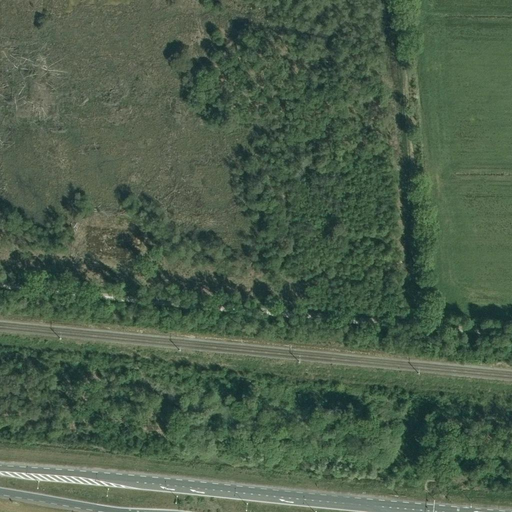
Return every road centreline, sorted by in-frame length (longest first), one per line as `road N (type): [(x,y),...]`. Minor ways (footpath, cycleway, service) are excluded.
road 1 (track): [(420,325),(0,285)]
road 2 (primary): [(399,508),(0,467)]
road 3 (primary): [(0,491),(121,511)]
